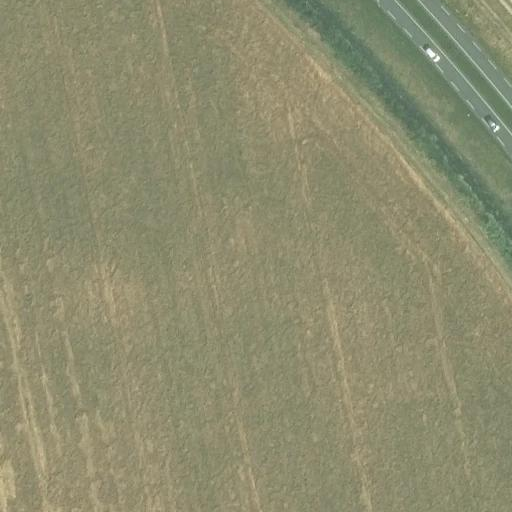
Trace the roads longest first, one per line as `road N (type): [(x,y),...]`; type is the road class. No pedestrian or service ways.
road 1 (primary): [(383,0),(511,144)]
road 2 (primary): [(511,101),(423,0)]
